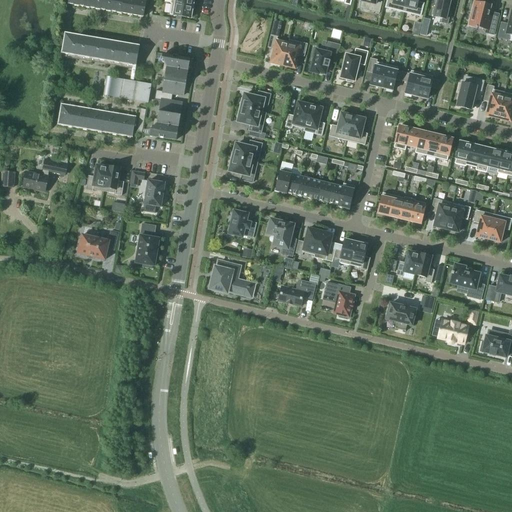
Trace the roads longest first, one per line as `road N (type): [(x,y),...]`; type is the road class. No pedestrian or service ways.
road 1 (residential): [(511,373),(176,293)]
road 2 (residential): [(176,293),(0,258)]
road 3 (residential): [(214,62),(384,103)]
road 4 (residential): [(194,191),(352,229)]
road 5 (residential): [(198,167),(51,146)]
road 6 (residential): [(380,235),(511,267)]
road 7 (residential): [(384,103),(511,134)]
road 8 (residential): [(352,229),(384,103)]
